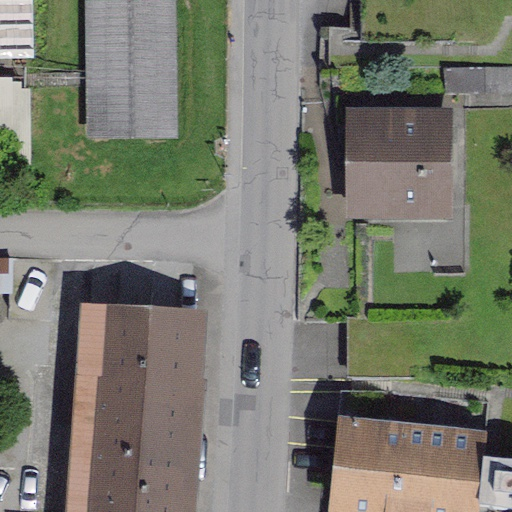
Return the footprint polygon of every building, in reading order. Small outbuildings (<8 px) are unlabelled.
[(0,0),(0,57),(25,57),(24,0),(0,0)] [(161,0),(73,0),(77,140),(164,138),(161,0)] [(0,119),(25,121),(26,78),(0,76),(0,119)] [(341,220),(445,216),(441,108),(337,112),(341,220)] [(185,511),(196,318),(71,311),(60,511),(185,511)] [(467,511),(472,418),(327,411),(321,511),(467,511)]
